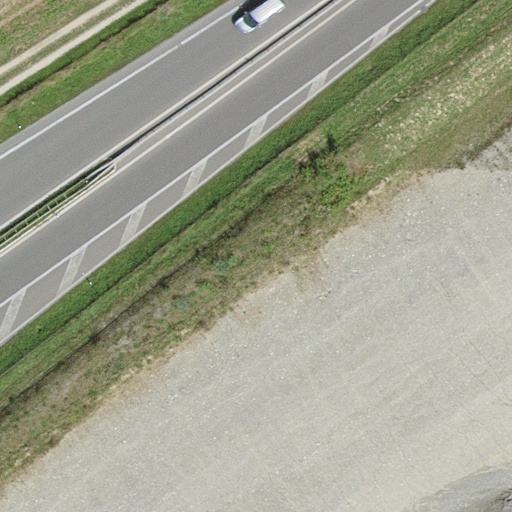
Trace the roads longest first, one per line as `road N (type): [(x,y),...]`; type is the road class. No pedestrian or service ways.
road 1 (primary): [(0,281),(384,0)]
road 2 (primary): [(282,0),(0,188)]
road 3 (track): [(116,0),(0,74)]
